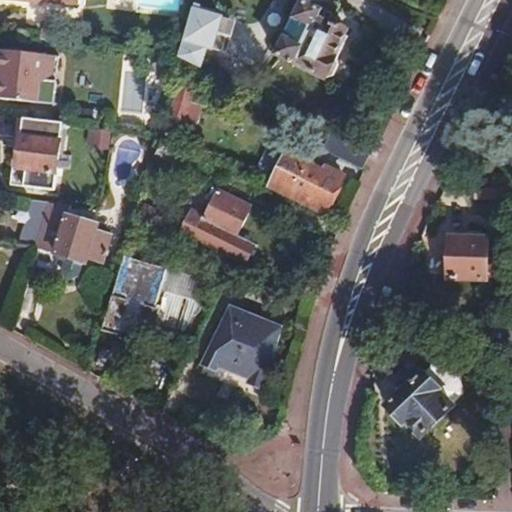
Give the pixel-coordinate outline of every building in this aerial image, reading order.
[(330,57),(342,32),(326,25),(330,15),(316,8),(315,10),(300,2),(274,56),(322,80),(330,77),(335,69),(333,58),(330,57)] [(192,5),(176,57),(197,68),(199,60),(191,56),(194,45),(205,48),(213,17),(195,11),(196,7),(192,5)] [(0,100),(35,105),(39,72),(58,74),(60,58),(0,51),(0,100)] [(123,71),(122,111),(142,112),(143,71),(123,71)] [(193,126),(198,107),(189,104),(193,88),(178,83),(163,134),(178,138),(183,123),(193,126)] [(52,193),(60,125),(0,118),(0,139),(13,141),(13,151),(18,151),(15,172),(22,172),(21,189),(52,193)] [(90,128),(89,149),(111,150),(113,130),(90,128)] [(366,152),(330,134),(323,150),(359,168),(366,152)] [(192,155),(164,142),(157,155),(184,169),(192,155)] [(323,215),(341,179),(322,169),(320,173),(282,155),(267,187),(323,215)] [(503,200),(503,183),(473,183),(473,199),(503,200)] [(187,213),(233,236),(247,207),(209,187),(205,196),(209,198),(200,216),(188,211),(187,213)] [(143,232),(147,222),(130,213),(127,224),(143,232)] [(250,246),(233,236),(187,213),(178,232),(242,264),(250,246)] [(42,217),(33,248),(52,254),(82,264),(83,259),(98,264),(106,238),(92,233),(93,226),(63,217),(61,224),(42,217)] [(480,301),(481,240),(446,239),(445,300),(480,301)] [(183,335),(202,265),(193,262),(194,255),(170,248),(163,271),(122,259),(101,332),(136,342),(137,337),(150,341),(154,327),(183,335)] [(82,264),(52,254),(50,260),(57,262),(54,273),(77,280),(82,264)] [(262,392),(275,330),(230,307),(204,360),(218,368),(221,362),(248,377),(245,384),(262,392)] [(472,356),(498,356),(499,332),(472,332),(472,356)] [(446,404),(457,394),(454,381),(444,370),(430,367),(421,375),(420,374),(384,408),(398,423),(400,421),(415,436),(447,406),(446,404)]
